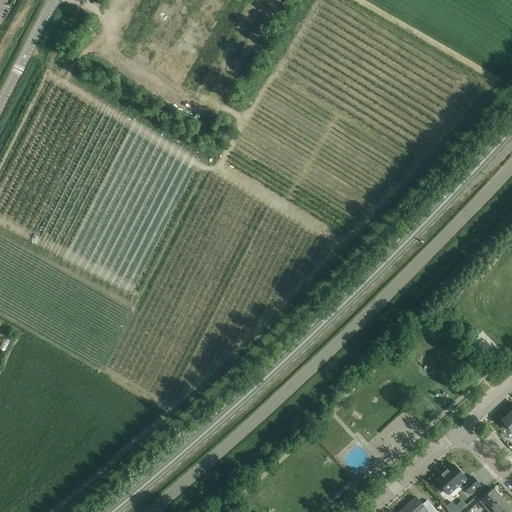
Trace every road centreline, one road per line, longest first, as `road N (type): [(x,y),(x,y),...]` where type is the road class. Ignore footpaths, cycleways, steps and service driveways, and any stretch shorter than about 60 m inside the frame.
road 1 (primary): [(116,511),(367,284),(511,134)]
road 2 (tertiary): [(148,511),(299,379),(511,165)]
road 3 (residential): [(372,511),(463,431)]
road 4 (residential): [(0,107),(55,0)]
